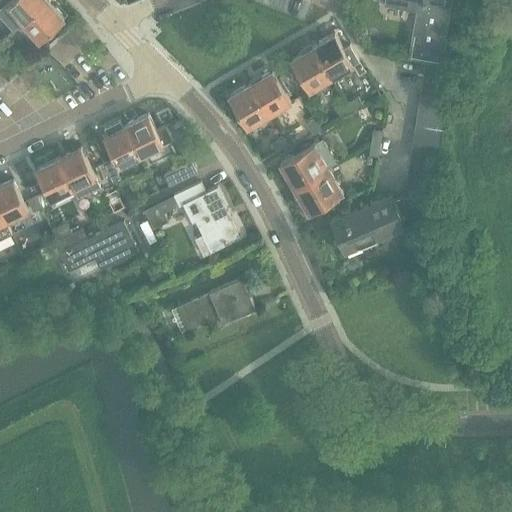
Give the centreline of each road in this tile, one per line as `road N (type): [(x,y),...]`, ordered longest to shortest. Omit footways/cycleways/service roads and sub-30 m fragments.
road 1 (residential): [(511,425),(410,428),(361,404),(265,202),(220,134),(162,74)]
road 2 (residential): [(162,74),(0,154)]
